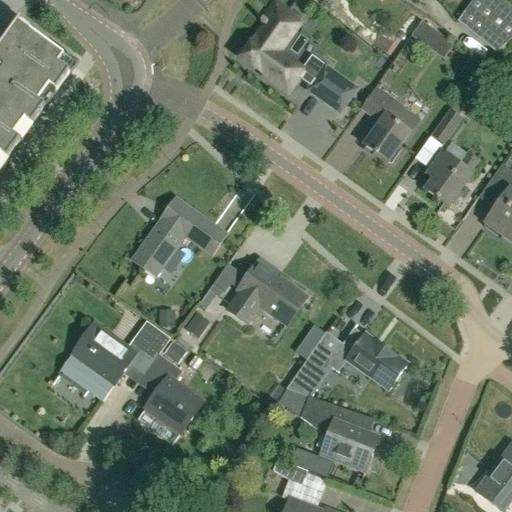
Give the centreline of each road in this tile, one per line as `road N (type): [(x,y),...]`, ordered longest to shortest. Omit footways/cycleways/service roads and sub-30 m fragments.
road 1 (residential): [(488,341),(454,285),(273,155),(122,69)]
road 2 (tertiary): [(0,278),(111,123),(124,90),(122,69)]
road 3 (residential): [(415,511),(480,360)]
road 4 (residential): [(114,511),(87,482),(0,425)]
